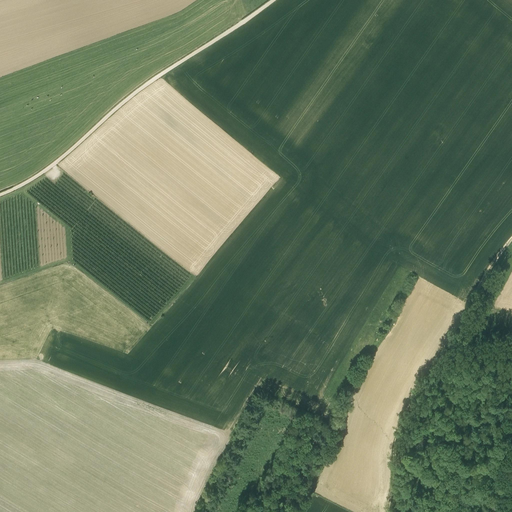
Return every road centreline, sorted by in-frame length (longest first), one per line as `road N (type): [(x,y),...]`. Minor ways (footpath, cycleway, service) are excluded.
road 1 (track): [(272,0),(145,84),(53,164),(0,194)]
road 2 (track): [(511,242),(418,392),(396,445),(391,511)]
